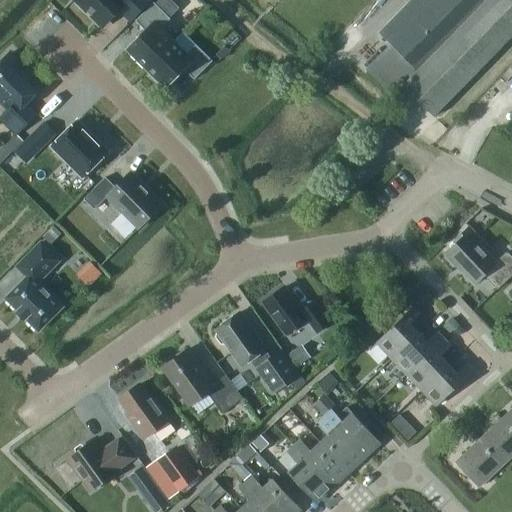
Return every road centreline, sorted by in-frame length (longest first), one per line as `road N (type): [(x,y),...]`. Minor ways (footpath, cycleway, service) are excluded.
road 1 (residential): [(405,456),(507,361),(385,233)]
road 2 (residential): [(240,261),(211,192),(60,36)]
road 3 (track): [(447,168),(279,56),(213,0)]
road 4 (residential): [(52,394),(240,261)]
road 5 (residential): [(385,233),(447,168),(511,205)]
road 6 (residential): [(240,261),(385,233)]
